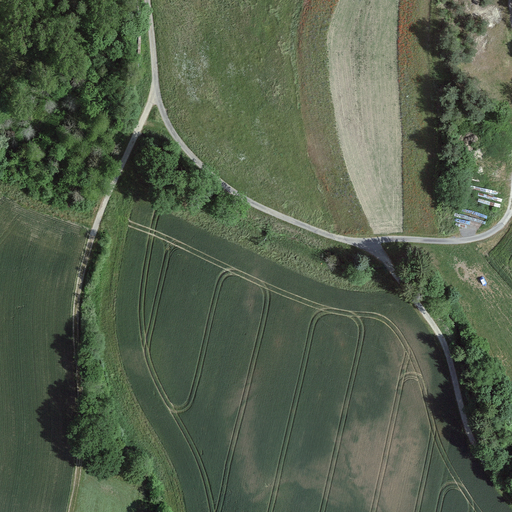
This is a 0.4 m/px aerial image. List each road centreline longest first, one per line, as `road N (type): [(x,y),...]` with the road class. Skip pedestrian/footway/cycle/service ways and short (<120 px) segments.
road 1 (track): [(157,86),(95,231),(78,294),(80,465),(71,511)]
road 2 (track): [(157,86),(175,135),(205,170),(256,204),(333,236),(450,240),(488,234),(511,214)]
road 3 (track): [(367,243),(438,329),(478,451),(511,490)]
